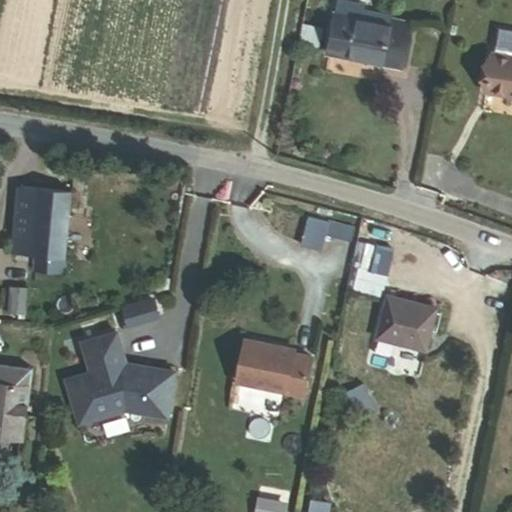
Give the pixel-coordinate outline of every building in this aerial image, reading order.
[(319,61),(395,76),(405,26),(378,21),(376,28),(328,19),(319,61)] [(489,97),(511,101),(511,50),(506,50),(504,60),(496,58),(489,97)] [(66,261),(69,261),(75,193),(20,188),(14,256),(37,258),(35,275),(64,277),(66,261)] [(357,231),(311,220),(303,249),(323,254),(327,237),(354,244),(357,231)] [(27,291),(10,289),(7,315),(24,316),(27,291)] [(381,341),(429,353),(440,309),(392,297),(381,341)] [(140,372),(130,370),(129,365),(120,334),(85,344),(94,374),(70,382),(83,425),(129,411),(171,418),(177,373),(140,367),(140,372)] [(298,352),(299,349),(250,339),(241,382),(308,395),(316,356),(298,352)] [(0,439),(27,443),(36,370),(0,366),(0,439)] [(288,511),(290,507),(261,500),(258,511),(288,511)]
